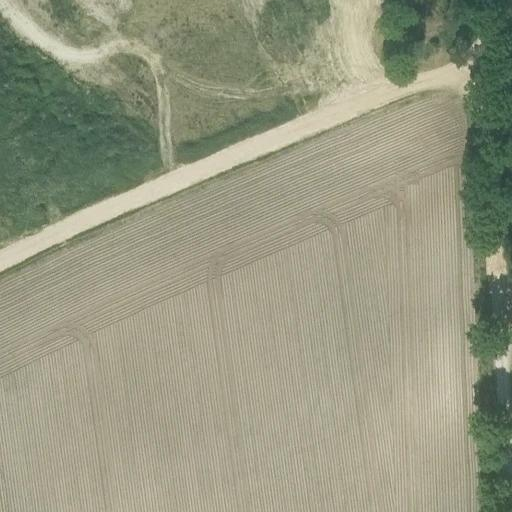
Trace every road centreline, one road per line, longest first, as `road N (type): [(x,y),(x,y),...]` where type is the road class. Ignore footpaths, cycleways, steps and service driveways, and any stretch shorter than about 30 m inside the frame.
road 1 (track): [(0,265),(431,71),(462,77),(480,100),(491,141),(495,265),(510,299)]
road 2 (unclassified): [(505,511),(500,343),(511,298)]
